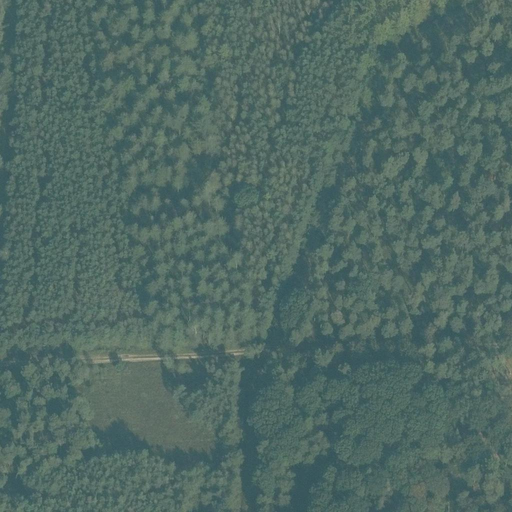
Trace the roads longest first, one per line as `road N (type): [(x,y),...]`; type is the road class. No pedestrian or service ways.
road 1 (track): [(511,345),(256,350),(0,368)]
road 2 (track): [(0,205),(11,0)]
